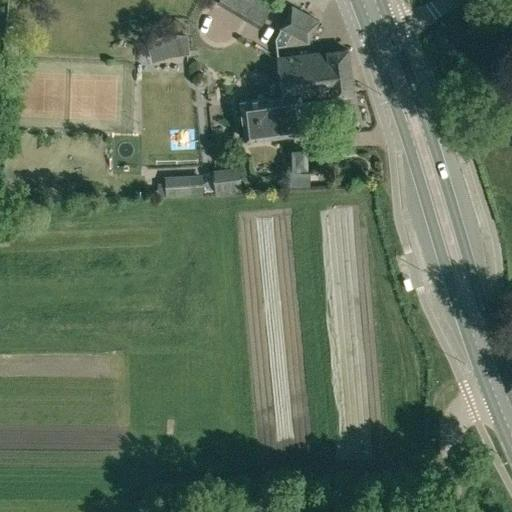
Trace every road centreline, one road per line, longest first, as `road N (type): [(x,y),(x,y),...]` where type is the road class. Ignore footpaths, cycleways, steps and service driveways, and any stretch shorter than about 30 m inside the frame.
road 1 (primary): [(499,392),(380,37)]
road 2 (unclassified): [(450,511),(453,422),(499,392)]
